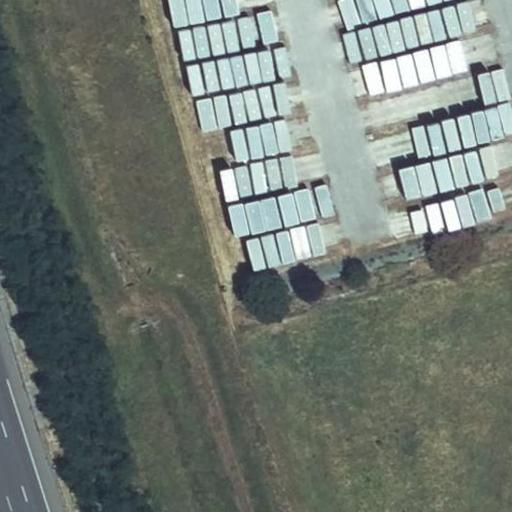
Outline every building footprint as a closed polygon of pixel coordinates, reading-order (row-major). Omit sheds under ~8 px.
[(348,70),(356,98),(382,91),(374,62),(348,70)] [(391,97),(365,101),(370,130),(409,124),(404,96),(391,98),(391,97)] [(454,149),(502,138),(495,106),(447,116),(454,149)] [(481,149),(447,156),(452,185),(487,179),(481,149)] [(411,168),(417,191),(441,185),(434,161),(411,168)] [(398,197),(393,171),(381,174),(387,200),(398,197)]
